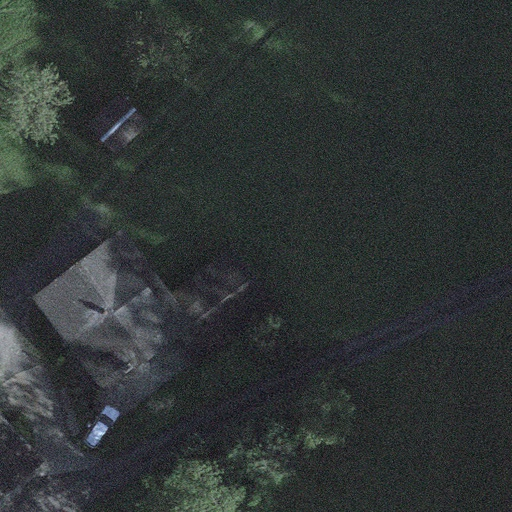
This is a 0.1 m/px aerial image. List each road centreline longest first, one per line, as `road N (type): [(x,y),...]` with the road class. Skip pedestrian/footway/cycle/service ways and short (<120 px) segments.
road 1 (trunk): [(46,511),(182,403),(511,79)]
road 2 (track): [(88,511),(328,361),(511,277)]
